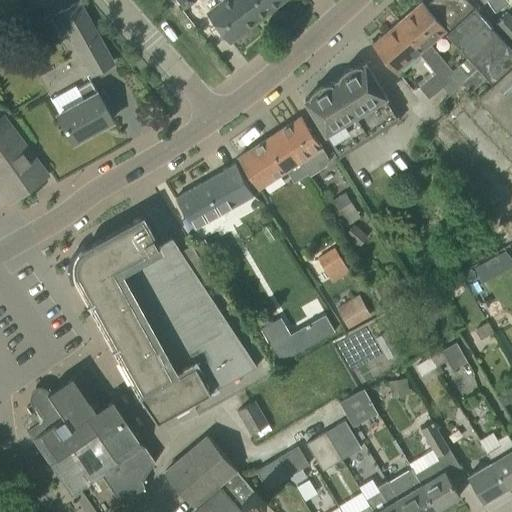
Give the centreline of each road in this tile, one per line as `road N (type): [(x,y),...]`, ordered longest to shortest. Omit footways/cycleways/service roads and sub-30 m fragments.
road 1 (residential): [(0,247),(213,117)]
road 2 (residential): [(213,117),(350,0)]
road 3 (unclassified): [(213,117),(117,0)]
